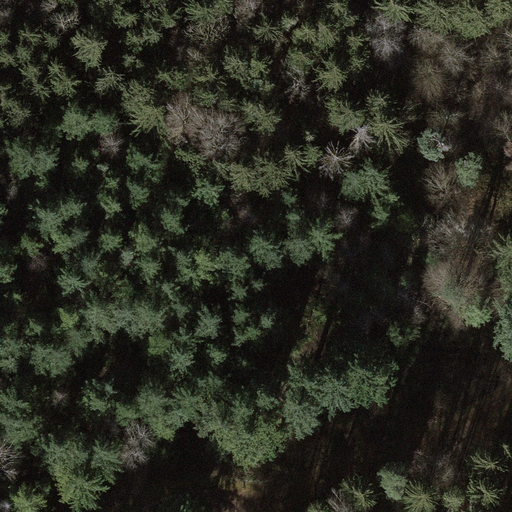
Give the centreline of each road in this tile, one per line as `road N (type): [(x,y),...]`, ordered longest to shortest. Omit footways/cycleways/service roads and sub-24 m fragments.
road 1 (track): [(254,511),(511,391)]
road 2 (track): [(126,511),(186,490),(233,496),(246,511)]
